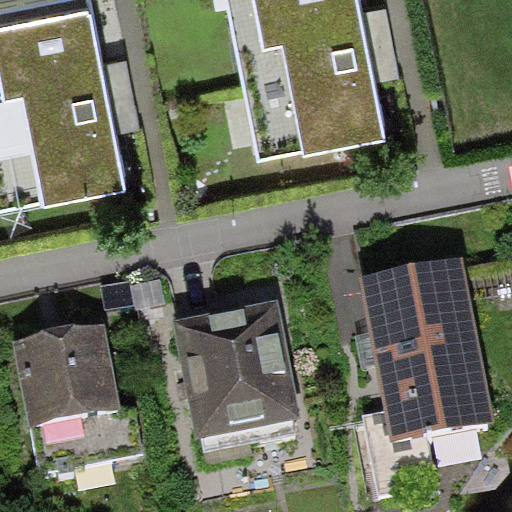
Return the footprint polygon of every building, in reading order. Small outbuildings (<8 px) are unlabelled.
[(93,0),(11,0),(0,2),(0,183),(2,196),(126,173),(107,70),(93,0)] [(363,0),(235,0),(266,150),(389,125),(367,19),(363,0)] [(468,265),(364,284),(376,352),(387,415),(363,420),(377,498),(434,488),(425,438),(497,425),(468,265)] [(229,320),(175,332),(199,445),(302,424),(278,310),(229,320)] [(56,339),(9,349),(28,435),(122,414),(103,328),(56,339)]
